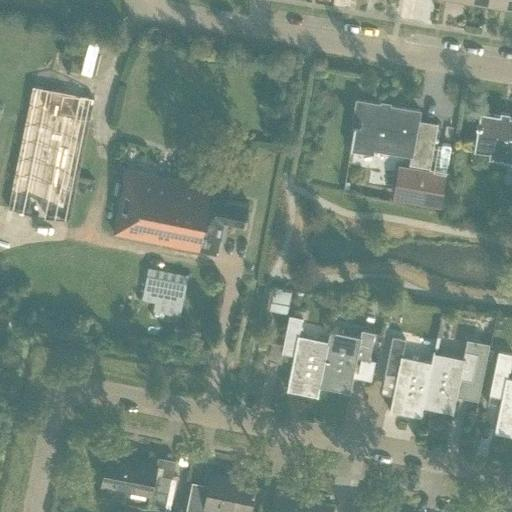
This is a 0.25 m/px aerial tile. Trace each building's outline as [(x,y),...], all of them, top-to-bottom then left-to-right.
[(511,0),(496,0),(496,6),(511,9),(511,0)] [(69,219),(94,98),(33,85),(8,207),(69,219)] [(418,119),(420,109),(357,99),(353,122),(355,123),(350,149),(373,153),(374,149),(410,155),(409,163),(430,167),(438,122),(418,119)] [(511,116),(480,111),(474,149),(490,152),(489,157),(511,160),(511,116)] [(245,223),(249,203),(228,199),(230,189),(126,169),(114,232),(217,253),(220,238),(224,239),(228,220),(245,223)] [(444,176),(408,170),(403,196),(439,202),(444,176)] [(187,274),(142,265),(136,296),(156,300),(154,311),(179,316),(187,274)] [(285,312),(292,287),(277,283),(269,307),(285,312)] [(318,395),(320,385),(319,385),(329,339),(328,339),(299,333),(303,317),(289,314),(282,351),(294,353),(287,389),(318,395)] [(319,385),(320,385),(350,392),(357,356),(369,358),(375,331),(361,329),(360,336),(330,329),(328,339),(329,339),(319,385)] [(421,416),(423,406),(422,406),(431,360),(402,354),(405,337),(392,335),(385,372),(397,374),(389,410),(421,416)] [(433,350),(431,360),(422,406),(423,406),(453,413),(456,395),(478,399),(489,342),(467,337),(463,357),(433,350)] [(511,435),(511,376),(507,376),(508,369),(510,369),(511,359),(511,352),(498,350),(489,393),(501,396),(494,432),(511,435)] [(165,509),(171,476),(155,473),(157,465),(129,459),(129,457),(108,452),(102,484),(150,493),(147,505),(165,509)] [(244,511),(249,511),(255,482),(212,473),(208,493),(190,490),(185,511),(223,511),(224,508),(244,511)] [(272,511),(301,511),(305,498),(277,492),(272,511)] [(331,511),(333,504),(305,498),(301,511),(331,511)] [(354,511),(384,511),(385,508),(357,502),(354,511)]
